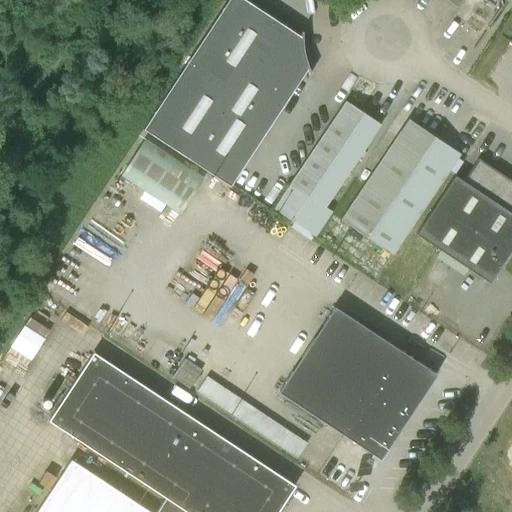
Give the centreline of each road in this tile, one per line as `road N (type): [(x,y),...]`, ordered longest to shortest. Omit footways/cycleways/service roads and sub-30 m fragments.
road 1 (unclassified): [(422,511),(511,376)]
road 2 (unclassified): [(511,123),(385,38)]
